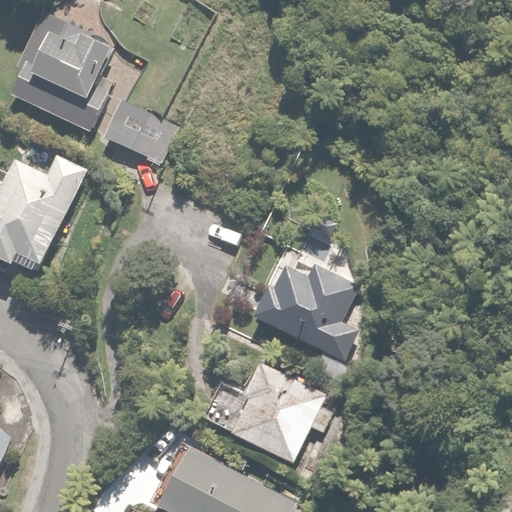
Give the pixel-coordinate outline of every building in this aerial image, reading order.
[(24,72),(14,93),(100,133),(111,110),(95,103),(122,46),(46,10),(33,39),(52,48),(38,78),(24,72)] [(180,122),(124,98),(108,136),(164,160),(180,122)] [(54,170),(23,157),(6,196),(0,193),(0,251),(24,262),(28,254),(54,264),(95,167),(62,153),(54,170)] [(276,284),(260,314),(327,350),(315,371),(345,387),(391,303),(322,266),(316,276),(294,264),(282,287),(276,284)] [(257,398),(239,429),(300,462),(319,427),(327,432),(344,401),(271,361),(252,396),(257,398)] [(0,472),(18,437),(0,427),(0,472)] [(198,447),(168,505),(182,511),(294,511),(300,501),(198,447)]
